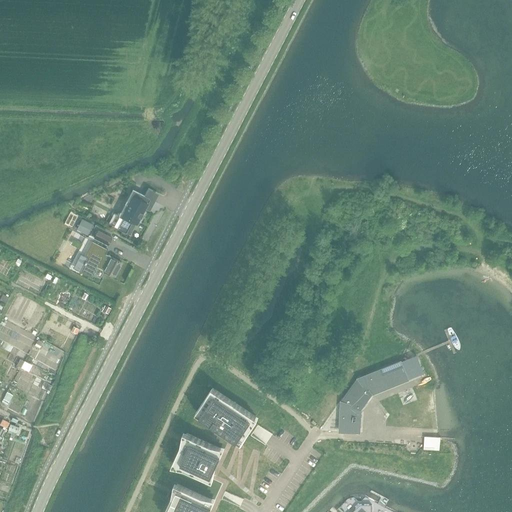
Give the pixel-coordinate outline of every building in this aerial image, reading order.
[(132,222),(137,224),(148,203),(146,202),(148,198),(133,189),(118,216),(123,218),(117,229),(126,233),(132,222)] [(98,201),(94,209),(109,216),(113,208),(98,201)] [(82,221),(78,229),(86,233),(90,225),(82,221)] [(112,238),(98,230),(94,238),(108,245),(112,238)] [(90,240),(90,241),(92,242),(84,256),(85,256),(85,255),(88,257),(86,262),(85,261),(84,264),(84,265),(81,272),(91,277),(96,267),(104,271),(114,276),(121,262),(111,257),(103,253),(106,249),(107,250),(108,249),(90,240)] [(104,305),(102,311),(108,314),(111,308),(104,305)] [(26,359),(24,365),(30,368),(32,362),(26,359)] [(341,402),(340,431),(359,433),(361,409),(371,394),(409,379),(402,361),(359,378),(341,402)] [(215,389),(204,405),(211,409),(205,418),(233,437),(239,428),(246,433),(256,417),(215,389)] [(7,392),(2,401),(7,404),(12,395),(7,392)] [(2,419),(0,422),(0,424),(6,428),(9,422),(2,419)] [(10,424),(8,430),(16,433),(18,427),(10,424)] [(185,454),(180,465),(210,479),(214,470),(223,450),(191,435),(183,453),(185,454)] [(176,505),(173,511),(209,511),(215,501),(188,488),(182,486),(174,504),(176,505)] [(360,504),(352,511),(368,511),(368,503),(360,504)]
